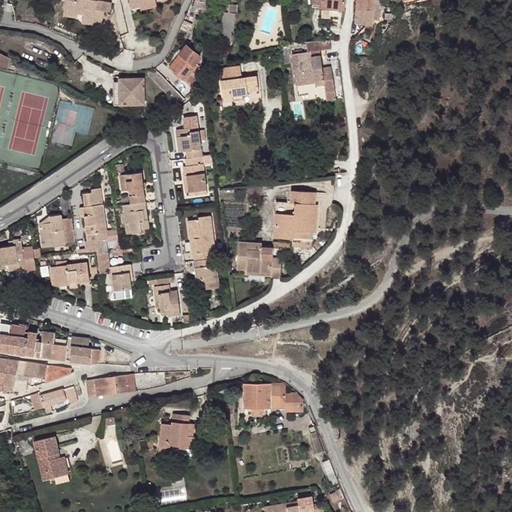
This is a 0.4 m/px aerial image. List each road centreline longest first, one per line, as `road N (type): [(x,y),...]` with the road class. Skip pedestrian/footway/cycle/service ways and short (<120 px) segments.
road 1 (residential): [(128,344),(182,334),(276,292),(345,233),(354,171),(343,40),(348,0)]
road 2 (unclassified): [(147,351),(260,335),(363,307),(391,286),(425,217),(459,207),(511,210)]
road 3 (residential): [(0,219),(122,139),(146,136),(160,152),(173,255),(147,263)]
road 4 (residential): [(222,362),(263,364),(303,384),(365,511)]
road 5 (unclassified): [(222,362),(209,378),(22,426)]
road 6 (unclassified): [(0,294),(128,344)]
